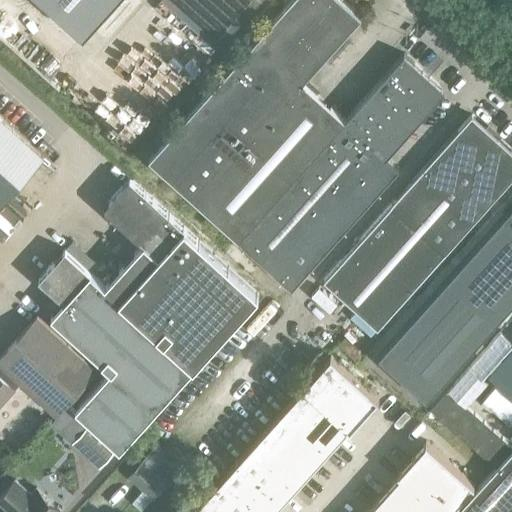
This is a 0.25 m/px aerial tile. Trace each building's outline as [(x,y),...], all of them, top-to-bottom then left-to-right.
[(46,0),(85,34),(115,0),(46,0)] [(157,114),(260,0),(158,0),(101,64),(157,114)] [(198,200),(306,79),(363,15),(347,0),(290,0),(150,157),(198,200)] [(405,52),(348,116),(240,237),(293,284),(400,164),(387,153),(434,100),(414,82),(425,70),(405,52)] [(348,116),(306,79),(198,200),(240,237),(348,116)] [(0,114),(0,208),(46,157),(0,114)] [(378,326),(511,175),(511,150),(471,114),(325,278),(378,326)] [(146,243),(109,285),(197,365),(260,297),(132,179),(109,204),(109,209),(146,243)] [(426,399),(511,302),(511,208),(379,357),(426,399)] [(197,365),(109,285),(69,248),(41,278),(67,302),(54,317),(113,370),(77,409),(120,449),(197,365)] [(39,314),(0,356),(0,403),(21,380),(56,412),(97,368),(39,314)] [(511,349),(490,374),(498,382),(483,398),(510,422),(511,420),(511,349)] [(379,397),(331,354),(188,511),(271,511),(348,426),(351,429),(351,428),(351,427),(377,398),(378,397),(378,398),(379,397)] [(496,466),(511,447),(511,443),(450,388),(431,409),(496,466)] [(89,424),(73,442),(100,467),(117,449),(89,424)] [(452,511),(480,482),(433,441),(369,511),(452,511)] [(159,443),(129,477),(154,498),(183,465),(159,443)] [(511,511),(511,447),(496,466),(462,505),(469,511),(511,511)] [(182,511),(216,475),(195,457),(186,466),(200,479),(170,511),(182,511)] [(10,468),(0,477),(0,489),(16,474),(10,468)] [(32,494),(16,479),(0,496),(0,500),(8,508),(10,506),(16,511),(15,511),(59,511),(62,509),(37,487),(32,494)] [(132,502),(142,511),(152,499),(142,491),(132,502)]
